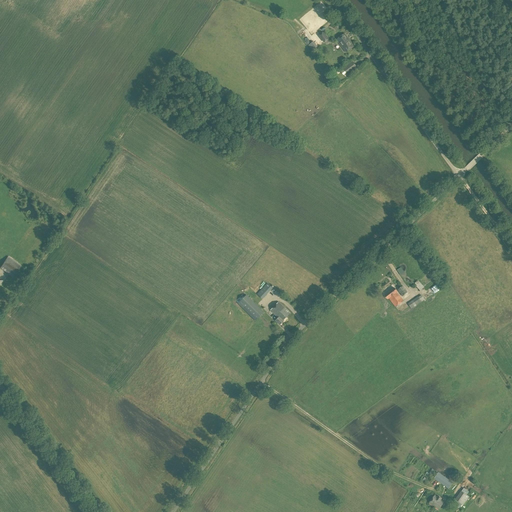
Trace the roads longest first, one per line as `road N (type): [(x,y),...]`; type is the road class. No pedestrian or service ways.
road 1 (unclassified): [(173,511),(299,331),(459,175)]
road 2 (unclassified): [(459,175),(331,0)]
road 3 (track): [(263,383),(389,472),(434,489)]
road 4 (unclassified): [(98,511),(0,384)]
